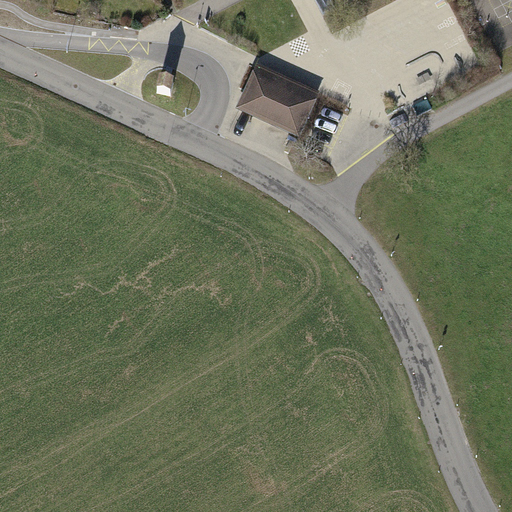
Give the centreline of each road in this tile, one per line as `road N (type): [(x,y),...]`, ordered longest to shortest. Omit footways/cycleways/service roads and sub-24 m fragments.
road 1 (unclassified): [(327,214),(260,171),(0,51)]
road 2 (unclassified): [(480,511),(383,279),(327,214)]
road 3 (residential): [(327,214),(396,146),(511,86)]
